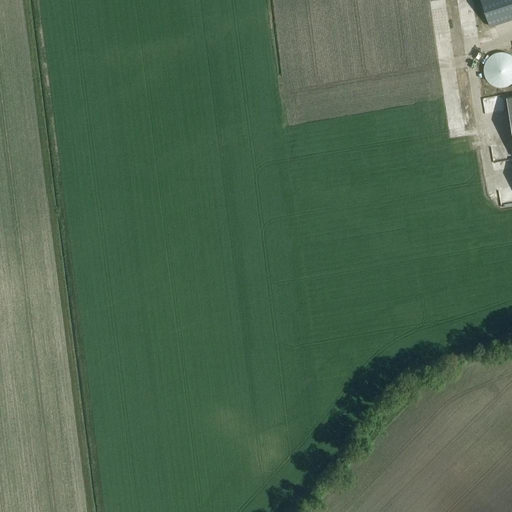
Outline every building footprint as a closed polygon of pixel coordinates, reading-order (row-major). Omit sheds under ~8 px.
[(511,0),(480,0),(490,26),(511,18),(511,0)] [(501,52),(498,52),(495,53),(492,55),(489,57),(487,59),(486,62),(484,65),(484,68),(484,71),(484,74),(485,77),(487,80),(489,82),(491,84),(494,86),(497,87),(500,87),(504,87),(507,86),(510,85),(511,83),(511,55),(510,55),(507,53),(504,52),(501,52)] [(452,77),(439,83),(444,93),(457,86),(452,77)] [(485,118),(505,114),(502,100),(482,104),(485,118)] [(459,115),(445,119),(451,141),(465,137),(459,115)] [(511,171),(511,165),(493,168),(490,152),(480,153),(487,196),(499,194),(496,174),(511,171)]
